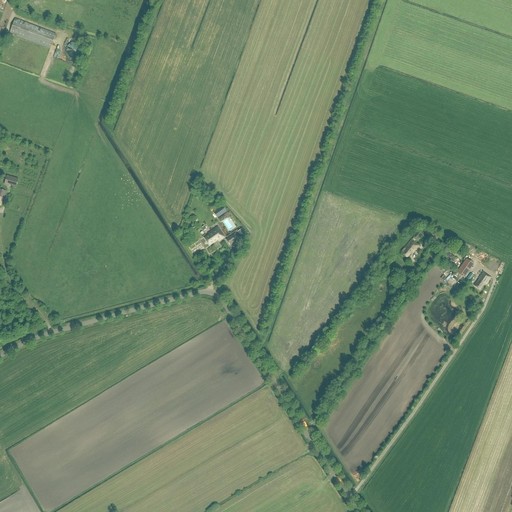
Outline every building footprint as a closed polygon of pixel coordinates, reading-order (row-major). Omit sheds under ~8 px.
[(50,49),(56,34),(15,19),(10,34),(50,49)] [(74,59),(76,59),(77,59),(78,58),(79,58),(80,57),(81,56),(82,54),(82,53),(83,52),(83,50),(83,49),(82,48),(82,46),(81,45),(80,44),(79,44),(77,43),(76,43),(75,43),(73,43),(72,43),(70,44),(69,44),(68,45),(67,47),(67,48),(66,49),(66,51),(66,52),(67,53),(67,55),(68,56),(69,57),(70,58),(71,58),(73,59),(74,59)] [(18,179),(7,175),(4,185),(8,186),(8,185),(12,186),(12,187),(16,188),(18,179)] [(222,208),(214,213),(215,214),(215,213),(218,216),(217,217),(225,212),(222,208)] [(218,241),(224,237),(217,227),(208,234),(209,235),(204,238),(209,246),(217,240),(218,241)] [(242,228),(237,232),(241,237),(246,234),(242,228)] [(434,232),(428,229),(425,234),(437,240),(439,236),(433,233),(434,232)] [(424,239),(426,236),(419,230),(413,238),(416,240),(419,236),(424,239)] [(229,245),(238,239),(234,234),(226,240),(229,245)] [(412,254),(419,246),(411,240),(404,249),(402,251),(403,252),(402,254),(407,258),(411,253),(412,254)] [(466,259),(457,272),(465,277),(474,264),(466,259)] [(486,285),(491,278),(483,272),(479,278),(479,279),(474,286),(480,290),(484,283),(486,285)]
